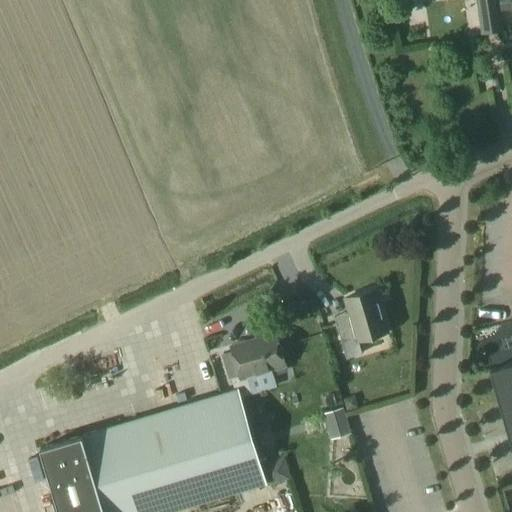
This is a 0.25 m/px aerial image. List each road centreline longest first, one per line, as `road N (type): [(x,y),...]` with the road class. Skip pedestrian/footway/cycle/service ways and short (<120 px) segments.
road 1 (unclassified): [(0,382),(392,193),(452,174)]
road 2 (residential): [(472,511),(443,392),(452,174)]
